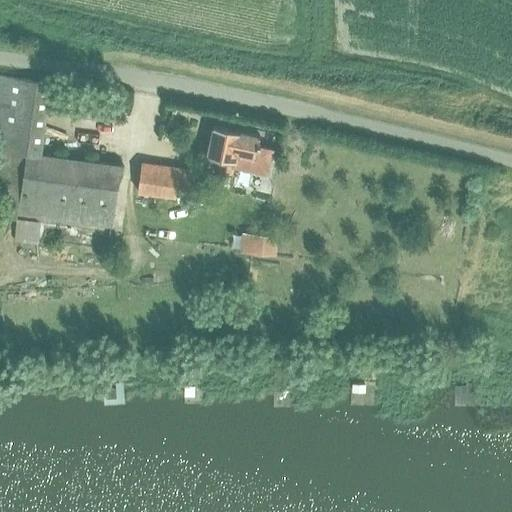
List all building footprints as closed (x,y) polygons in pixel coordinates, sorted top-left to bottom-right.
[(0,94),(14,95),(14,86),(31,87),(31,73),(0,71),(0,94)] [(268,172),(272,149),(258,146),(260,135),(214,125),(207,156),(220,158),(217,172),(232,175),(234,165),(268,172)] [(27,152),(18,212),(113,226),(122,165),(27,152)] [(141,178),(139,192),(176,197),(178,183),(192,185),(194,171),(142,163),(141,178)] [(255,234),(253,252),(268,254),(270,236),(255,234)] [(18,274),(20,285),(36,283),(34,271),(18,274)] [(184,393),(193,393),(193,385),(184,385),(184,393)] [(106,389),(106,398),(116,397),(116,388),(106,389)] [(285,402),(285,393),(274,393),(274,402),(285,402)] [(20,405),(11,406),(12,413),(21,412),(20,405)]
